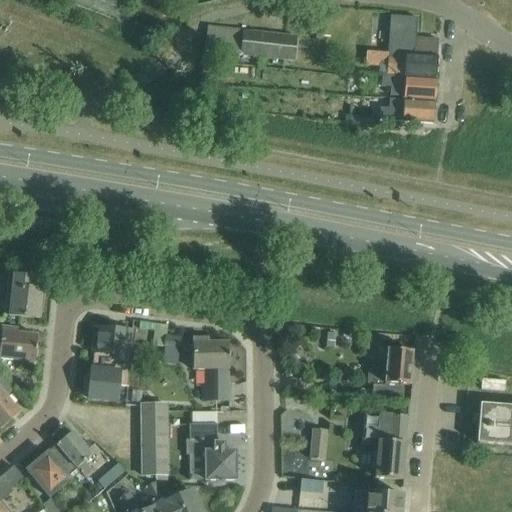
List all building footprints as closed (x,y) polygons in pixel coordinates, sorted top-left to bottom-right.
[(123,0),(69,0),(117,19),(123,0)] [(365,54),(364,67),(387,68),(386,77),(403,78),(434,81),(436,59),(437,42),(415,40),(417,19),(389,17),(387,55),(365,54)] [(134,39),(149,42),(151,29),(136,27),(134,39)] [(207,28),(204,53),(292,63),(295,38),(244,33),(244,32),(207,28)] [(402,102),(403,102),(432,104),(434,81),(403,78),(386,77),(382,76),(357,75),(356,86),(403,89),(402,102)] [(432,104),(403,102),(402,112),(365,109),(364,121),(379,122),(379,123),(431,126),(432,104)] [(7,317),(38,320),(41,292),(31,291),(32,279),(9,276),(6,301),(9,302),(7,317)] [(136,342),(153,343),(155,321),(137,320),(136,342)] [(0,360),(33,364),(36,338),(16,335),(16,331),(1,329),(2,321),(0,321),(0,360)] [(155,328),(153,348),(165,350),(165,347),(178,349),(178,350),(191,352),(191,372),(205,372),(205,388),(200,388),(201,402),(228,402),(227,387),(225,387),(225,371),(227,371),(227,345),(207,345),(207,340),(191,341),(166,337),(167,329),(155,328)] [(342,329),(320,329),(320,348),(342,348),(342,329)] [(129,358),(132,334),(95,331),(92,354),(94,354),(92,371),(91,371),(88,400),(114,403),(116,388),(127,389),(130,358),(129,358)] [(387,351),(384,386),(408,388),(408,387),(411,353),(387,351)] [(0,376),(0,430),(18,415),(5,400),(14,392),(0,376)] [(485,388),(508,390),(509,378),(485,377),(485,388)] [(408,388),(384,386),(384,388),(372,387),(371,401),(408,403),(410,388),(408,387),(408,388)] [(476,445),(511,447),(511,408),(479,405),(476,445)] [(139,407),(140,421),(165,421),(165,417),(165,407),(139,407)] [(194,410),(194,421),(221,421),(220,410),(194,410)] [(381,443),(382,416),(368,415),(366,442),(381,443)] [(388,444),(378,443),(375,479),(401,481),(406,419),(390,417),(388,444)] [(166,433),(166,427),(165,421),(140,421),(140,435),(166,435),(166,433)] [(189,440),(186,440),(186,457),(189,458),(189,479),(204,479),(205,482),(235,481),(235,452),(224,452),(224,444),(217,444),(217,426),(189,426),(189,440)] [(309,461),(325,462),(327,433),(311,431),(309,461)] [(72,435),(56,448),(76,471),(84,480),(92,474),(85,465),(97,455),(87,443),(82,447),(72,435)] [(140,435),(140,449),(166,448),(166,435),(140,435)] [(76,471),(56,448),(26,472),(48,499),(70,482),(67,478),(76,471)] [(166,448),(140,449),(141,463),(166,462),(166,448)] [(120,461),(99,478),(108,488),(128,471),(120,461)] [(166,462),(141,463),(141,477),(167,477),(166,462)] [(9,491),(23,479),(14,469),(0,480),(0,511),(7,511),(0,503),(0,502),(11,493),(9,491)] [(300,494),(321,496),(322,483),(301,481),(300,494)] [(144,489),(150,504),(162,498),(155,484),(144,489)] [(354,493),(352,511),(400,511),(402,496),(387,495),(387,490),(367,488),(366,494),(354,493)] [(199,511),(189,490),(152,507),(154,511),(199,511)] [(118,501),(122,511),(132,511),(136,510),(130,496),(118,501)] [(58,511),(50,501),(42,507),(45,511),(42,511),(58,511)]
